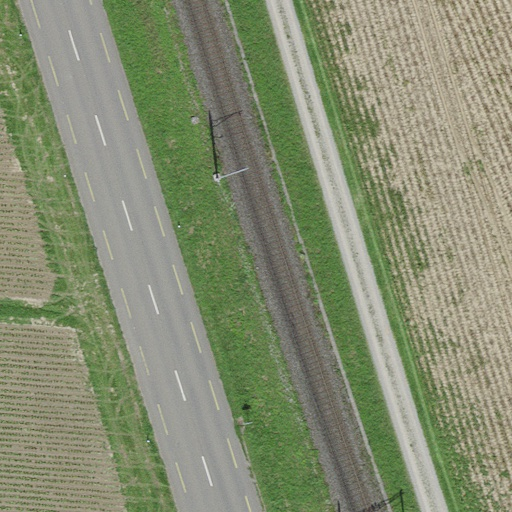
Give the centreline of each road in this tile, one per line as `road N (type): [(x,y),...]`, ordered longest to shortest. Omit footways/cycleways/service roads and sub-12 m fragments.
road 1 (tertiary): [(63,0),(223,511)]
road 2 (track): [(290,0),(438,511)]
